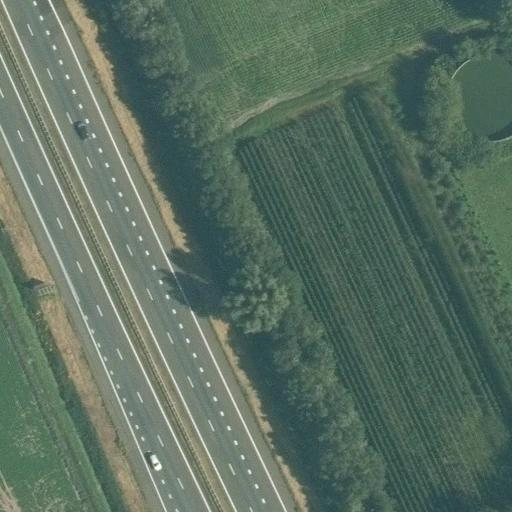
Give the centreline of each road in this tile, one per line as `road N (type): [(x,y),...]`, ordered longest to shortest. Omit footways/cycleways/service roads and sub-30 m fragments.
road 1 (motorway): [(251,511),(17,0)]
road 2 (motorway): [(0,91),(196,511)]
